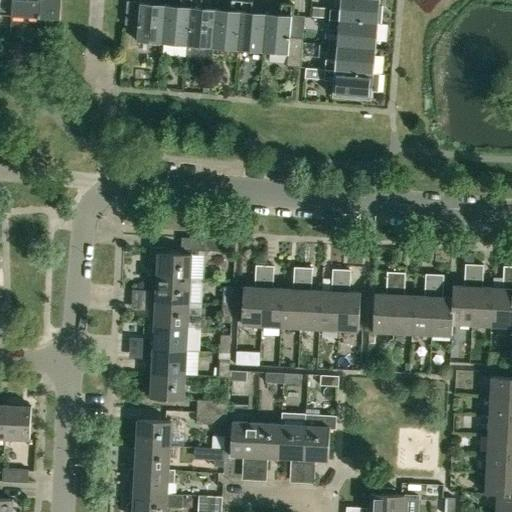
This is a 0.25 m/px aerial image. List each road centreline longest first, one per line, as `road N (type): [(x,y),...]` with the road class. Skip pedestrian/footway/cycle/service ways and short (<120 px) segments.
road 1 (unclassified): [(511,213),(126,183),(98,195)]
road 2 (residential): [(70,362),(84,219),(98,195)]
road 3 (residential): [(63,511),(70,362)]
